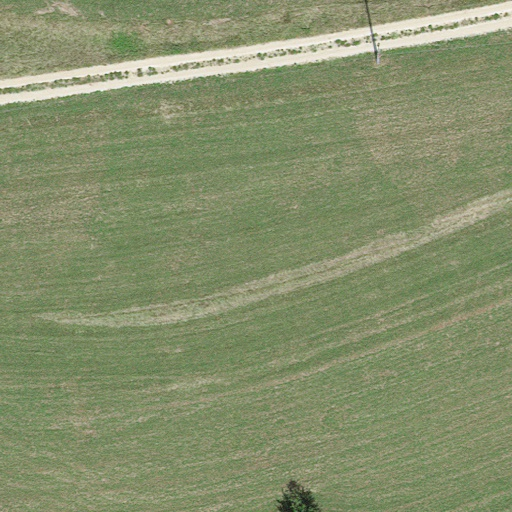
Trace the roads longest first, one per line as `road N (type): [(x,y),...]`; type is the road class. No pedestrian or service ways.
road 1 (track): [(0,94),(511,18)]
road 2 (track): [(141,74),(0,46)]
